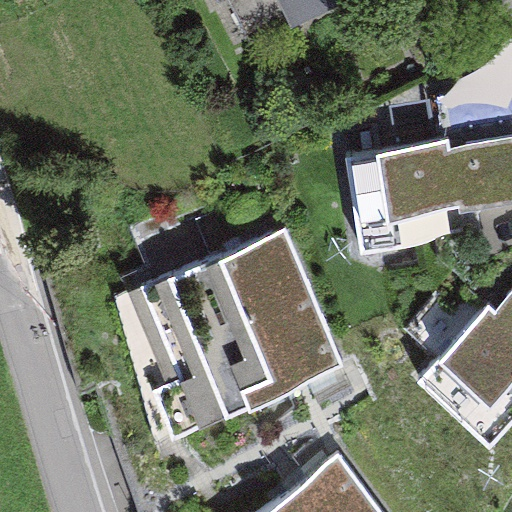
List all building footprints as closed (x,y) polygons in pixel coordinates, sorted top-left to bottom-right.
[(233,0),(247,28),(276,15),(296,24),(341,0),(233,0)] [(349,142),(362,242),(484,231),(480,207),(511,202),(511,133),(453,142),(451,132),(349,142)] [(154,384),(175,432),(345,362),(286,217),(127,286),(165,377),(154,384)] [(491,296),(418,372),(492,444),(511,422),(511,285),(497,301),(491,296)] [(392,511),(341,448),(252,511),(392,511)]
